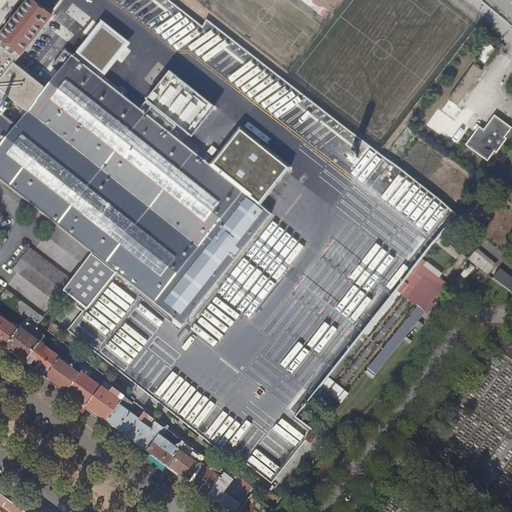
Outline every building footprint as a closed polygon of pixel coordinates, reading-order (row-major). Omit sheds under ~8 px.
[(46,91),(13,65),(51,18),(29,1),(0,37),(0,179),(56,224),(93,254),(184,326),(271,215),(169,134),(145,115),(121,96),(149,60),(101,21),(73,57),(65,51),(52,68),(59,73),(46,91)] [(478,57),(487,63),(495,48),(487,43),(478,57)] [(473,67),(429,127),(437,134),(444,125),(450,130),(456,122),(466,128),(472,118),(457,107),(482,73),(473,67)] [(145,115),(169,134),(176,126),(151,106),(145,115)] [(493,117),(482,132),(479,136),(474,133),(465,146),(485,161),(492,151),(494,153),(504,140),(502,138),(509,128),(493,117)] [(368,147),(360,141),(352,152),(360,158),(368,147)] [(358,160),(350,153),(346,158),(354,165),(358,160)] [(467,224),(457,215),(441,235),(452,244),(467,224)] [(84,265),(93,254),(56,224),(47,237),(84,265)] [(295,248),(296,249),(302,246),(298,234),(290,237),(292,241),(280,246),(283,253),(295,248)] [(56,302),(64,291),(72,281),(29,248),(13,270),(56,302)] [(479,251),(476,255),(494,270),(497,266),(479,251)] [(476,255),(471,261),(489,276),(494,270),(476,255)] [(117,276),(93,258),(65,294),(88,313),(117,276)] [(423,259),(398,289),(402,293),(418,305),(426,312),(427,313),(434,304),(431,302),(447,283),(424,266),(427,262),(423,259)] [(494,279),(501,284),(505,279),(498,274),(494,279)] [(402,293),(398,289),(382,310),(328,378),(333,381),(402,293)] [(35,329),(43,318),(6,290),(0,297),(0,301),(25,321),(35,329)] [(25,321),(0,301),(0,343),(6,348),(20,328),(25,321)] [(418,321),(426,312),(418,305),(368,369),(375,375),(414,326),(420,330),(424,325),(418,321)] [(93,319),(92,317),(82,323),(96,347),(110,338),(106,331),(113,327),(105,312),(93,319)] [(45,336),(37,330),(32,336),(20,328),(6,348),(26,363),(41,343),(43,339),(45,336)] [(115,333),(101,354),(126,371),(138,353),(129,346),(130,344),(115,333)] [(511,360),(511,337),(507,334),(496,349),(511,360)] [(41,343),(26,363),(46,378),(59,359),(65,351),(62,350),(58,355),(41,343)] [(59,359),(46,378),(56,385),(66,392),(79,374),(59,359)] [(66,392),(86,407),(101,387),(87,377),(91,372),(85,367),(82,370),(79,374),(66,392)] [(101,387),(105,382),(91,372),(87,377),(101,387)] [(333,381),(328,378),(313,396),(320,401),(327,391),(342,403),(349,394),(333,381)] [(107,422),(125,397),(105,382),(101,387),(86,407),(107,422)] [(127,437),(139,420),(128,412),(134,404),(125,397),(107,422),(127,437)] [(159,435),(165,427),(145,412),(139,420),(127,437),(147,452),(159,435)] [(147,452),(167,466),(185,442),(183,441),(180,444),(176,440),(172,445),(159,435),(147,452)] [(167,466),(187,481),(205,458),(185,442),(167,466)] [(344,457),(334,447),(327,455),(315,468),(325,477),(344,457)] [(187,481),(197,488),(214,465),(205,458),(187,481)] [(197,488),(208,496),(224,473),(214,465),(197,488)] [(208,496),(229,511),(234,511),(240,504),(224,492),(234,480),(224,473),(208,496)] [(240,504),(250,492),(234,480),(224,492),(240,504)] [(0,511),(24,511),(0,494),(0,511)] [(271,511),(273,510),(252,494),(238,511),(253,511),(255,510),(256,511),(271,511)]
